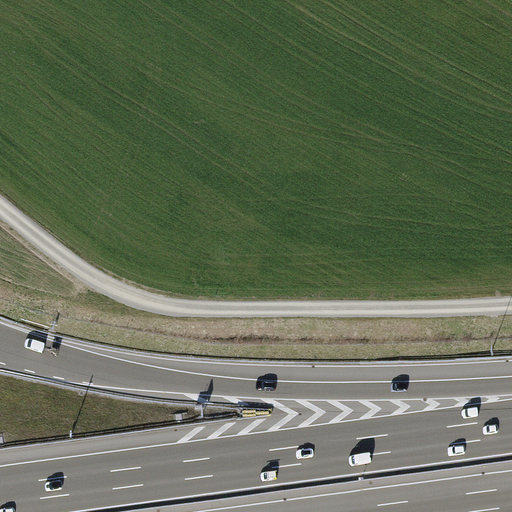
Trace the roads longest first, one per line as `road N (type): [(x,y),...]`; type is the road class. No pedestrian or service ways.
road 1 (track): [(0,205),(88,271),(189,306),(511,303)]
road 2 (motorway): [(511,425),(0,494)]
road 3 (motorway): [(511,385),(219,386),(118,375),(0,348)]
